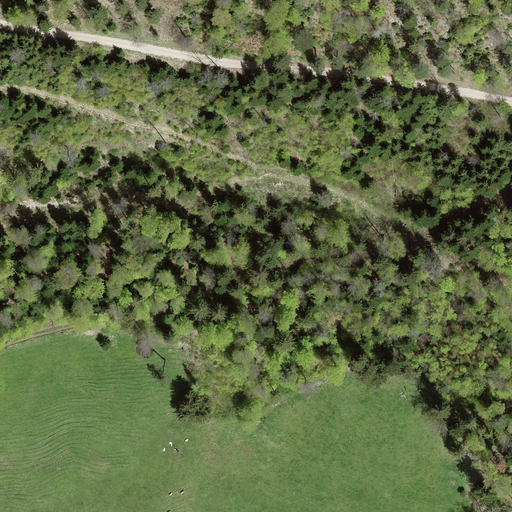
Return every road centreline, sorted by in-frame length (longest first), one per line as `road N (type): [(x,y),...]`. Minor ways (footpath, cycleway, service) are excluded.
road 1 (track): [(0,86),(328,188),(453,258),(511,276)]
road 2 (track): [(0,346),(144,313),(244,271),(400,253),(460,210),(511,199)]
road 3 (track): [(0,22),(511,100)]
